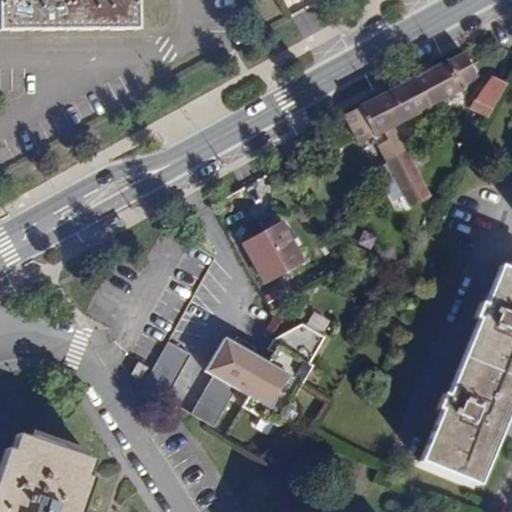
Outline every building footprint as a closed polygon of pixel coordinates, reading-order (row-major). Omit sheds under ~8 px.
[(0,0),(0,31),(136,31),(135,0),(0,0)] [(476,77),(469,64),(463,53),(406,82),(421,111),(461,90),(459,86),(476,77)] [(492,110),(506,85),(491,78),(476,101),(492,110)] [(343,115),(350,129),(358,143),(372,137),(389,171),(410,159),(393,126),(421,111),(406,82),(343,115)] [(470,109),(487,119),(492,110),(476,101),(470,109)] [(389,171),(408,208),(430,196),(410,159),(389,171)] [(302,261),(281,225),(244,245),(264,283),(302,261)] [(478,320),(445,396),(443,396),(438,409),(441,410),(419,462),(478,487),(511,403),(511,273),(500,268),(485,305),(480,304),(475,318),(478,320)] [(262,363),(244,395),(246,396),(241,407),(274,426),(309,365),(306,364),(321,336),(299,323),(278,334),(268,352),(270,353),(264,364),(262,363)] [(268,352),(278,334),(270,339),(264,349),(268,352)] [(234,338),(230,345),(248,355),(252,348),(234,338)] [(201,371),(244,395),(262,363),(248,355),(230,345),(220,339),(201,371)] [(168,392),(191,353),(170,341),(147,380),(168,392)] [(131,374),(141,379),(147,367),(138,361),(131,374)] [(93,461),(16,435),(10,452),(5,450),(0,463),(0,511),(80,511),(92,479),(87,478),(93,461)]
